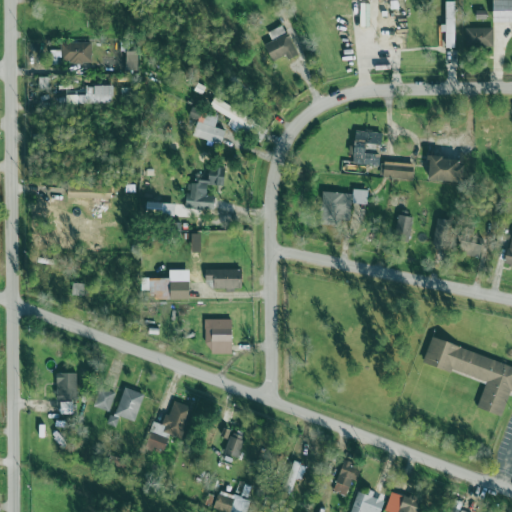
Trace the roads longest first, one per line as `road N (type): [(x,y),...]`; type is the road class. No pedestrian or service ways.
road 1 (residential): [(0,300),(511,490)]
road 2 (residential): [(9,511),(8,0)]
road 3 (residential): [(276,400),(281,177),(303,127),(351,96),(511,92)]
road 4 (residential): [(277,248),(511,299)]
